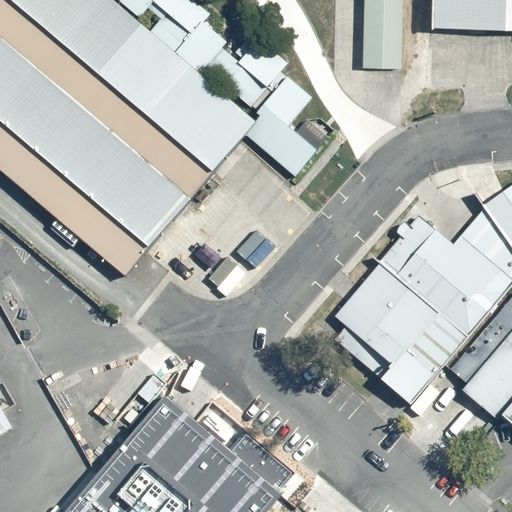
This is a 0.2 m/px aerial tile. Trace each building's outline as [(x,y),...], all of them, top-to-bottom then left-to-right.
[(153,34),(112,0),(0,0),(0,171),(128,280),(259,125),(202,75),(153,34)] [(123,0),(120,3),(142,21),(155,6),(168,16),(153,34),(202,75),(207,69),(252,107),(268,88),(276,95),(266,107),(290,127),(293,124),(312,99),(282,74),(289,66),(259,41),(240,64),(224,51),(230,44),(206,24),(212,16),(193,0),(123,0)] [(404,0),(365,0),(364,69),(403,70),(404,0)] [(511,0),(434,0),(433,28),(511,30),(511,0)] [(511,187),(484,208),(486,211),(511,247),(511,187)] [(413,404),(511,289),(511,247),(486,211),(454,245),(420,218),(412,227),(407,224),(403,226),(400,229),(398,235),(402,238),(337,316),(348,326),(336,341),(413,404)] [(500,420),(504,415),(511,405),(511,301),(453,370),(469,384),(464,390),(500,420)] [(127,434),(62,511),(265,511),(296,474),(246,434),(232,451),(179,408),(163,395),(127,434)]
